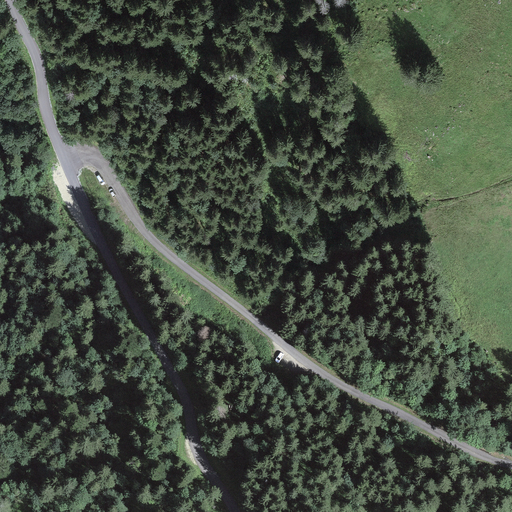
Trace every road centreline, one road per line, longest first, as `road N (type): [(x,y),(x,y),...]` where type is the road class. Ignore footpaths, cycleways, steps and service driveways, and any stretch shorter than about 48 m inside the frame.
road 1 (track): [(62,154),(102,163),(164,251),(321,374),(511,466)]
road 2 (unclassified): [(62,154),(184,395),(198,453),(235,511)]
